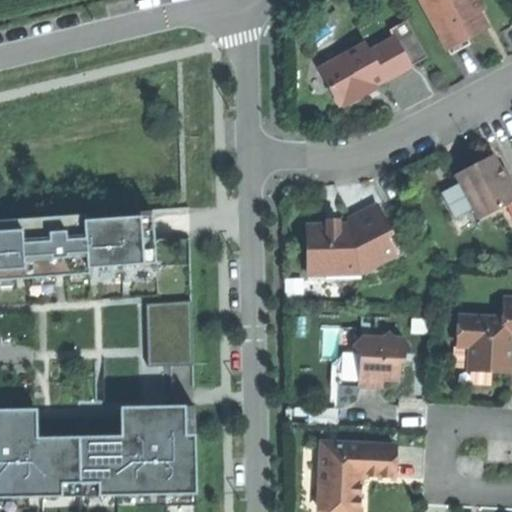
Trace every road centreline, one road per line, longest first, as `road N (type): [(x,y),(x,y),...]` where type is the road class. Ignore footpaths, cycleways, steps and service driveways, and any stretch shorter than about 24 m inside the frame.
road 1 (residential): [(264,511),(251,157)]
road 2 (residential): [(251,157),(384,148),(511,84)]
road 3 (residential): [(0,56),(236,3)]
road 4 (residential): [(511,427),(447,429),(441,478),(462,496),(511,499)]
road 5 (residential): [(251,157),(247,36),(236,3)]
